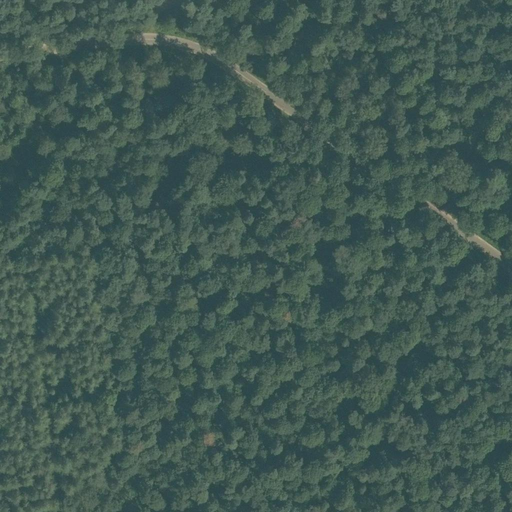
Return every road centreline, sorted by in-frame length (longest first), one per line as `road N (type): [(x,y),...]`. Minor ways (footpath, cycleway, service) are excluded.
road 1 (tertiary): [(511,267),(207,50),(120,31),(0,55)]
road 2 (track): [(441,202),(361,361)]
road 3 (track): [(441,202),(511,51)]
road 4 (track): [(361,361),(322,511)]
